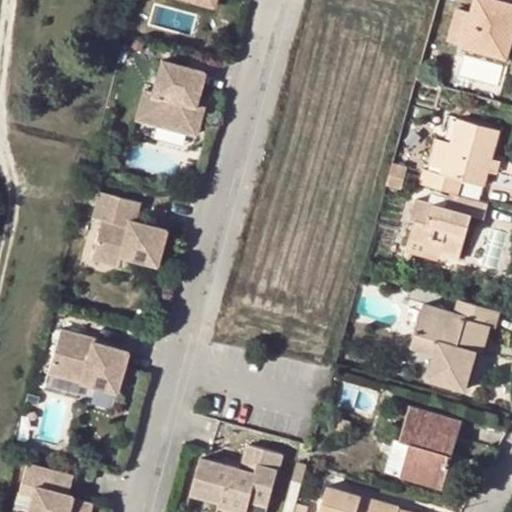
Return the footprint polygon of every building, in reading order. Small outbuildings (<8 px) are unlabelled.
[(462,48),(506,60),(511,37),(511,0),(474,0),(467,29),(462,48)] [(446,43),(462,48),(467,29),(451,24),(446,43)] [(204,70),(161,59),(152,92),(143,89),(135,118),(196,134),(202,111),(194,109),(196,103),(204,70)] [(204,105),(196,103),(194,109),(202,111),(204,105)] [(482,187),(486,173),(490,160),(498,131),(458,120),(451,143),(444,170),(442,176),(425,171),(421,184),(450,193),(458,195),(462,181),(482,187)] [(429,165),(444,170),(451,143),(436,139),(429,165)] [(501,163),(490,160),(486,173),(497,176),(501,163)] [(392,161),(388,175),(404,179),(408,165),(392,161)] [(386,186),(401,190),(404,179),(388,175),(386,186)] [(121,266),(124,257),(159,267),(169,230),(132,219),(137,200),(101,191),(94,218),(102,220),(92,258),(121,266)] [(432,238),(442,241),(438,255),(458,260),(470,217),(483,221),(488,204),(458,195),(450,193),(446,207),(416,199),(409,221),(413,222),(409,238),(430,243),(432,238)] [(502,267),(507,231),(496,230),(491,265),(502,267)] [(406,246),(438,255),(442,241),(432,238),(430,243),(409,238),(406,246)] [(472,350),(475,341),(484,343),(488,327),(494,329),(499,311),(459,300),(455,314),(422,304),(414,334),(439,341),(434,356),(427,379),(465,390),(477,351),(472,350)] [(48,373),(115,392),(126,351),(93,342),(94,337),(60,328),(48,373)] [(409,348),(434,356),(439,341),(414,334),(409,348)] [(481,352),(484,343),(475,341),(472,350),(477,351),(481,352)] [(376,415),(383,388),(346,378),(339,404),(376,415)] [(447,454),(450,455),(460,420),(410,406),(399,441),(410,444),(400,477),(440,488),(447,464),(444,463),(447,454)] [(347,431),(349,423),(340,420),(337,429),(347,431)] [(400,477),(410,444),(399,441),(395,439),(385,472),(400,477)] [(241,468),(201,457),(190,493),(238,506),(236,511),(244,511),(248,500),(267,505),(282,453),(248,444),(241,468)] [(89,511),(92,504),(71,498),(72,494),(54,489),(59,470),(29,463),(21,494),(33,496),(29,511),(89,511)] [(398,511),(399,507),(328,485),(319,511),(398,511)] [(297,497),(293,511),(304,511),(307,500),(297,497)] [(265,511),(267,505),(248,500),(244,511),(265,511)]
